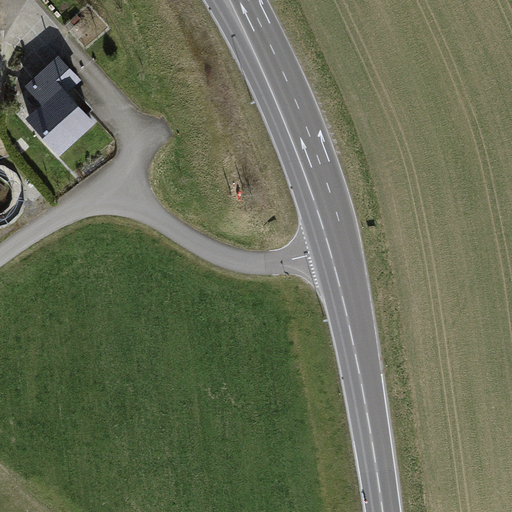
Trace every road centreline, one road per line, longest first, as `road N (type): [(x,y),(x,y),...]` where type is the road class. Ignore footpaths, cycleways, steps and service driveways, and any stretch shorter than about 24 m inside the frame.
road 1 (secondary): [(228,0),(292,134),(331,250),(382,511)]
road 2 (track): [(0,258),(59,213),(111,191),(152,206),(223,255),(276,263),(331,250)]
road 3 (unknown): [(130,198),(134,142),(125,100),(38,16)]
